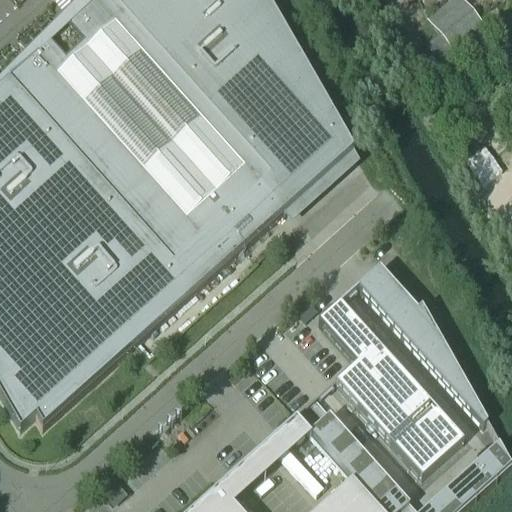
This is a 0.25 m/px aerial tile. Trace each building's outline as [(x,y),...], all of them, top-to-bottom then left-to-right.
[(0,404),(19,438),(34,424),(41,437),(354,157),(263,0),(104,0),(0,93),(0,404)] [(463,6),(432,31),(449,52),(480,26),(463,6)] [(378,275),(356,295),(482,435),(487,429),(421,312),(416,317),(378,275)] [(356,372),(335,391),(421,486),(461,450),(337,312),(317,329),(356,372)] [(308,441),(372,511),(467,511),(510,474),(498,452),(431,511),(405,511),(326,424),(313,409),(307,415),(320,430),(308,441)] [(298,424),(308,435),(315,428),(306,417),(298,424)] [(231,511),(217,496),(295,426),(198,511),(231,511)]
